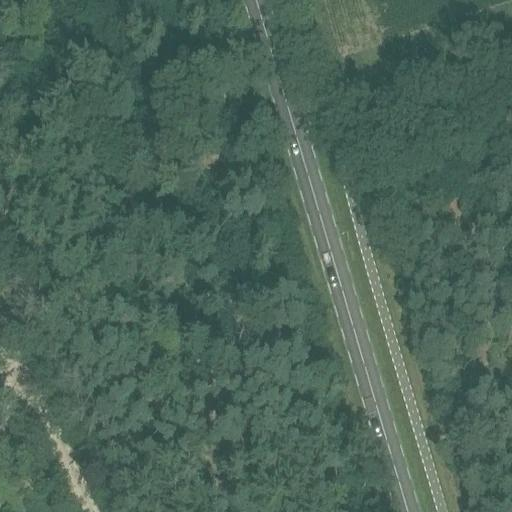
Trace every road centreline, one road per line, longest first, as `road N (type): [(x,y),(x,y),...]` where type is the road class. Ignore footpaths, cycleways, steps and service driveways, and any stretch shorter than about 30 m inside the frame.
road 1 (secondary): [(408,511),(257,0)]
road 2 (track): [(84,511),(0,335)]
